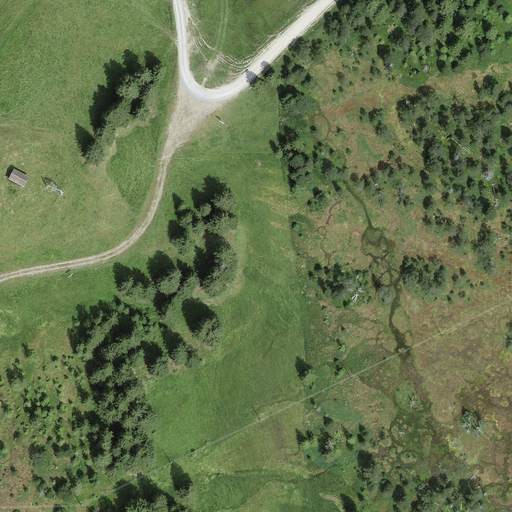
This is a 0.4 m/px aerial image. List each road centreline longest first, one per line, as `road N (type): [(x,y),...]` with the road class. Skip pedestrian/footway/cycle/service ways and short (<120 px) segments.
road 1 (track): [(195,88),(145,228),(91,261),(0,279)]
road 2 (track): [(177,0),(186,75),(211,95),(242,81),(325,0)]
